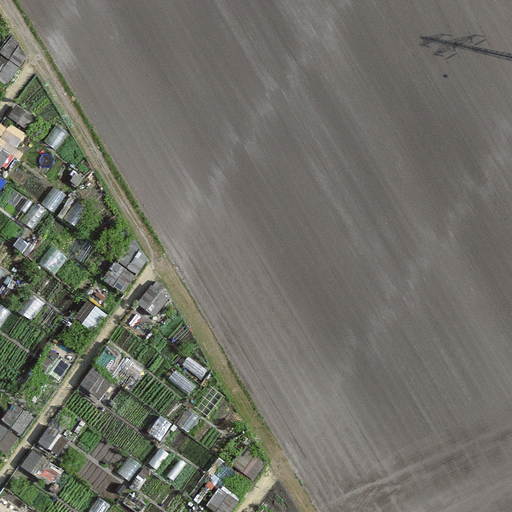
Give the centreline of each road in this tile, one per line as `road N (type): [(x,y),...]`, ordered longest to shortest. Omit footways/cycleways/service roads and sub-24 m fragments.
road 1 (track): [(1,0),(280,463),(245,511)]
road 2 (track): [(159,263),(0,479)]
